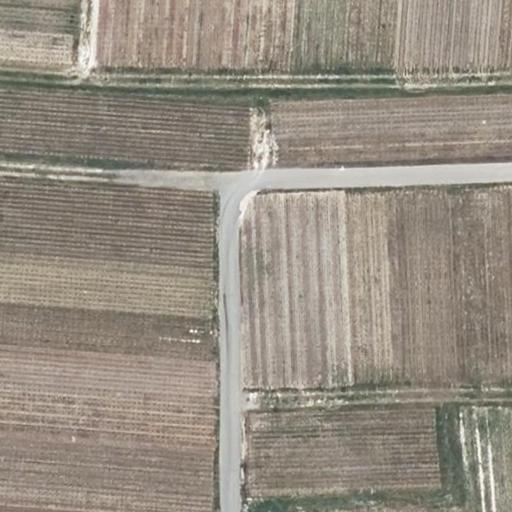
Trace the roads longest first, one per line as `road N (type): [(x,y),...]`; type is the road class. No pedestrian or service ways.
road 1 (unclassified): [(228,511),(221,177),(511,171)]
road 2 (track): [(0,66),(263,77),(511,71)]
road 3 (track): [(224,395),(511,392)]
road 4 (track): [(0,161),(221,177)]
